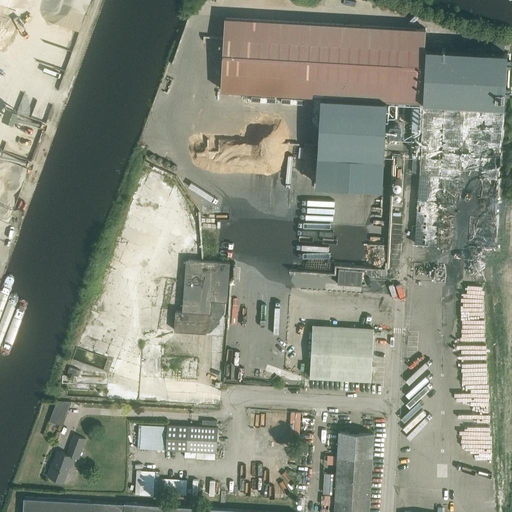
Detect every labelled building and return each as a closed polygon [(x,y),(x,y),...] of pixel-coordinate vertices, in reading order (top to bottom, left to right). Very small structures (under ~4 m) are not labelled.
[(334,0),(333,7),(343,10),(346,0),(334,0)] [(425,28),(225,18),(221,90),(321,95),(318,148),(384,152),(387,99),(423,101),(415,243),(497,248),(507,52),(424,47),(425,28)] [(320,152),(320,166),(332,165),(332,151),(320,152)] [(372,155),(373,169),(383,168),(381,154),(372,155)] [(142,173),(138,187),(157,193),(163,175),(151,172),(150,175),(142,173)] [(229,262),(186,259),(182,311),(176,311),(174,331),(222,334),(225,300),(227,300),(229,262)] [(410,264),(410,293),(433,293),(434,265),(410,264)] [(373,330),(313,326),(310,376),(371,380),(373,330)] [(144,356),(144,372),(161,372),(161,356),(144,356)] [(73,402),(58,401),(50,421),(63,426),(73,402)] [(218,427),(167,424),(166,450),(216,452),(218,427)] [(368,511),(371,457),(373,433),(340,431),(338,455),(338,456),(334,511),(277,511),(124,504),(123,504),(95,502),(23,498),(22,511),(368,511)] [(85,439),(74,434),(66,454),(57,451),(48,476),(63,482),(69,466),(72,467),(75,458),(78,459),(82,447),(85,439)] [(324,472),(323,493),(335,494),(336,473),(324,472)]
